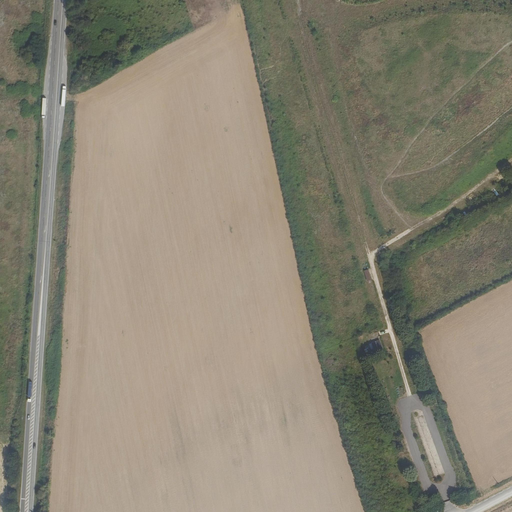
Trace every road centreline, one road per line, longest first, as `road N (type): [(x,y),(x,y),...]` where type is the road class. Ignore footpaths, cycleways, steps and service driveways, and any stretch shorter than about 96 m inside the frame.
road 1 (primary): [(45,226),(22,511)]
road 2 (primary): [(30,511),(45,226)]
road 3 (primary): [(45,226),(60,0)]
